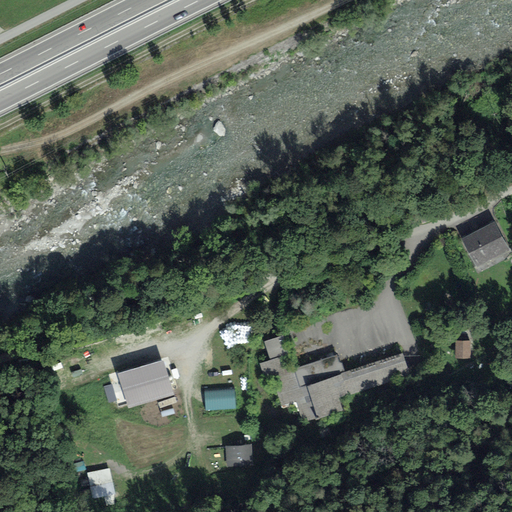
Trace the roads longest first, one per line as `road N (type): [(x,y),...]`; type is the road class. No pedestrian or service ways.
road 1 (track): [(438,222),(0,369)]
road 2 (track): [(0,127),(255,0)]
road 3 (track): [(267,282),(194,348),(185,365),(192,440),(147,474)]
road 4 (motorway): [(0,100),(198,0)]
road 5 (motorway): [(146,0),(0,73)]
